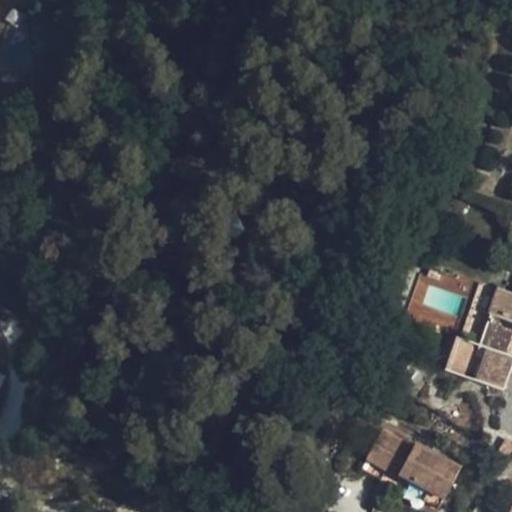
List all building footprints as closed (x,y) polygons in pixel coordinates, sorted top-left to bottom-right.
[(46,16),(41,30),(52,35),(58,21),(46,16)] [(511,293),(500,289),(480,346),(458,339),(447,372),(504,391),(511,368),(511,356),(508,356),(511,343),(511,293)] [(442,508),(460,476),(414,453),(412,458),(378,441),(359,481),(380,491),(387,477),(389,471),(401,477),(398,483),(397,485),(426,500),(442,508)] [(401,477),(389,471),(387,477),(398,483),(401,477)] [(422,510),(426,511),(440,511),(442,508),(426,500),(422,510)]
